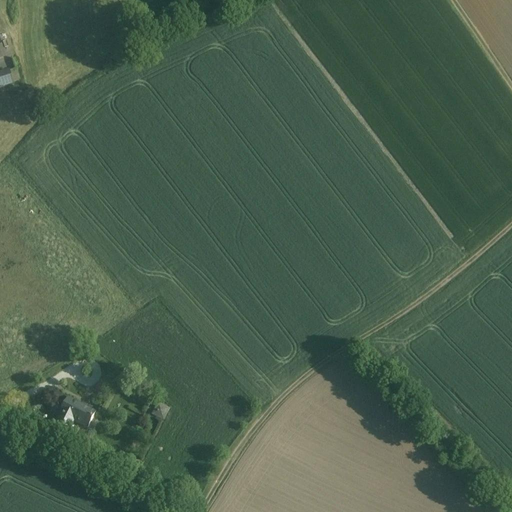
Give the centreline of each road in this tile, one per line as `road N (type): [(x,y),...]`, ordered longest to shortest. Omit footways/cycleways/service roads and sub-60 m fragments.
road 1 (track): [(511,226),(279,397),(230,455),(198,511)]
road 2 (track): [(147,511),(0,441)]
